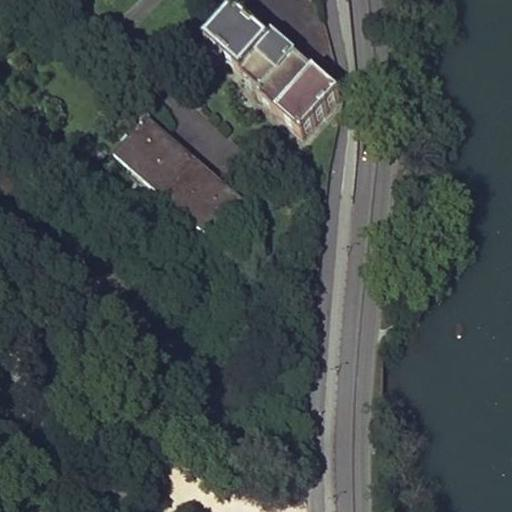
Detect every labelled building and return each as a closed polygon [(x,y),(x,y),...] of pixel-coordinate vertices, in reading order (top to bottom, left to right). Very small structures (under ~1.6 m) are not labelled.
[(340,101),(276,42),(270,47),(237,17),(209,47),(244,79),(254,68),(274,87),(261,100),(304,140),(340,101)] [(221,197),(237,212),(243,206),(240,204),(165,137),(149,123),(144,127),(161,143),(175,155),(207,184),(221,197)] [(134,175),(161,143),(144,127),(115,159),(134,175)] [(148,188),(175,155),(161,143),(134,175),(148,188)] [(179,215),(207,184),(175,155),(148,188),(179,215)] [(207,184),(179,215),(193,227),(221,197),(207,184)] [(211,243),(237,212),(221,197),(193,227),(211,243)]
